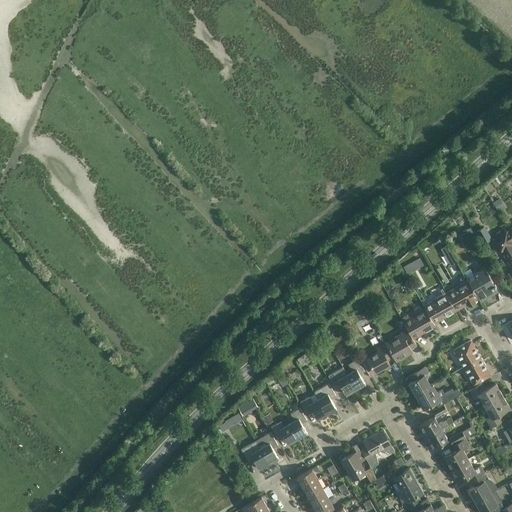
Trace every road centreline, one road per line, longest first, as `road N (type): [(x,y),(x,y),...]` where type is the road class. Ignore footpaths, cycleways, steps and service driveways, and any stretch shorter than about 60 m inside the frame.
road 1 (unclassified): [(73,511),(245,322),(511,101)]
road 2 (secondary): [(108,511),(357,267),(511,133)]
road 3 (residential): [(380,405),(398,374),(430,356),(437,338),(488,322)]
road 4 (residential): [(380,405),(454,511)]
